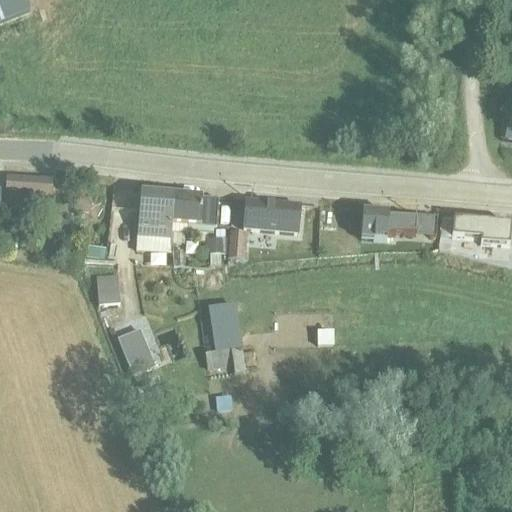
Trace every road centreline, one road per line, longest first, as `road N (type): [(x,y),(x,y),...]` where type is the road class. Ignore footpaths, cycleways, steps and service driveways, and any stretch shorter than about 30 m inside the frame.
road 1 (tertiary): [(511,195),(0,155)]
road 2 (track): [(480,193),(467,96),(475,0)]
